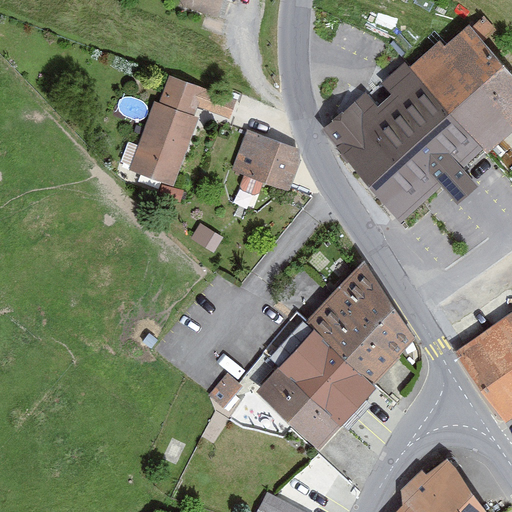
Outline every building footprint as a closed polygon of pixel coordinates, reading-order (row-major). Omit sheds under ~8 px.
[(404,48),(321,118),(400,212),(441,177),(458,196),(479,178),(471,169),(465,161),(511,121),(511,120),(504,111),(511,104),(511,68),(469,18),(446,37),(440,30),(410,55),(404,48)] [(155,94),(130,162),(175,179),(211,84),(171,69),(161,96),(155,94)] [(302,140),(250,124),(238,164),(290,179),(302,140)] [(224,229),(207,221),(200,236),(217,244),(224,229)] [(408,329),(360,249),(301,308),(310,318),(253,375),(320,442),(408,329)] [(511,299),(452,341),(505,417),(511,411),(511,299)] [(221,404),(243,381),(230,370),(209,393),(221,404)] [(404,494),(391,511),(497,511),(448,446),(404,480),(404,494)] [(297,474),(336,511),(343,511),(364,492),(320,450),(297,474)] [(268,485),(253,511),(317,511),(318,511),(268,485)]
